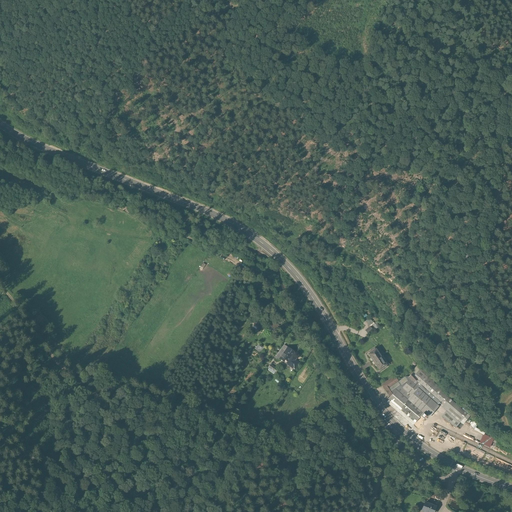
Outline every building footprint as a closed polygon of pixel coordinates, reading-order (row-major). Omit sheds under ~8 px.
[(373,322),(369,318),(365,321),(369,326),(373,322)] [(259,345),(255,349),(260,353),(263,348),(259,345)] [(298,356),(284,346),(275,359),(278,361),(279,359),(284,362),(285,360),(288,362),(286,364),(294,369),(298,363),(295,361),(298,356)] [(371,361),(372,361),(380,356),(383,354),(381,350),(377,352),(374,348),(366,354),(367,356),(368,355),(370,358),(369,359),(371,361)] [(386,366),(380,356),(372,361),(372,363),(373,365),(374,365),(378,371),(386,366)] [(410,379),(402,388),(411,396),(418,388),(438,405),(442,401),(446,403),(449,399),(418,366),(412,372),(414,373),(408,377),(410,379)] [(395,377),(382,385),(390,396),(396,389),(397,390),(399,386),(402,388),(410,379),(408,377),(405,376),(398,381),(395,377)] [(396,389),(387,399),(414,422),(422,412),(408,400),(411,396),(402,388),(399,386),(397,390),(396,389)] [(408,400),(422,412),(429,418),(439,406),(438,405),(418,388),(411,396),(408,400)] [(446,403),(442,407),(447,411),(442,416),(455,427),(460,422),(463,424),(470,416),(449,399),(446,403)] [(474,428),(473,430),(482,434),(478,443),(489,448),(494,438),(474,428)] [(433,511),(435,507),(425,502),(421,511),(433,511)]
